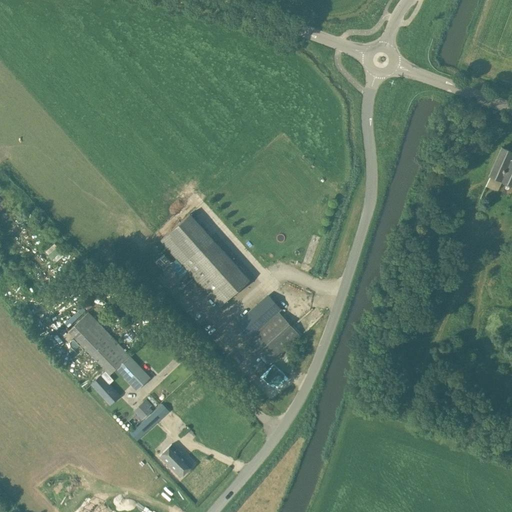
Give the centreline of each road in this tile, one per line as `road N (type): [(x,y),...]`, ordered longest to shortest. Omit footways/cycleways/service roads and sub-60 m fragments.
road 1 (tertiary): [(212,511),(293,411),(323,349),(370,203),(367,98),(375,72)]
road 2 (tertiary): [(204,0),(368,54)]
road 3 (tertiary): [(511,111),(392,65)]
